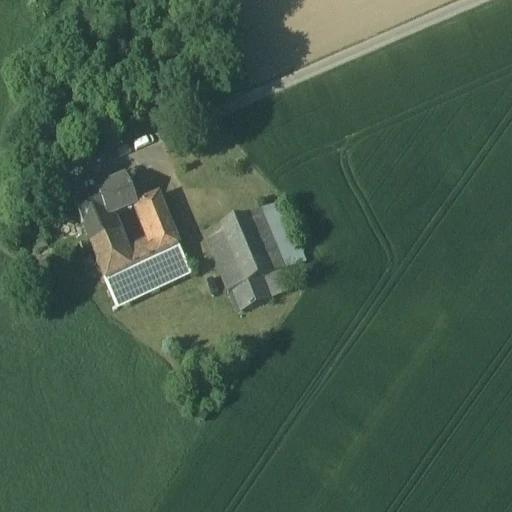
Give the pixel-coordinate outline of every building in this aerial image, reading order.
[(126,181),(71,205),(90,249),(114,239),(107,223),(137,210),(146,206),(139,191),(131,194),(126,181)] [(146,206),(137,210),(153,245),(159,261),(179,252),(157,202),(146,206)] [(279,208),(204,239),(229,298),(234,296),(261,284),(304,266),(279,208)] [(114,239),(90,249),(106,284),(132,273),(125,258),(116,238),(114,239)] [(125,258),(132,273),(159,261),(153,245),(125,258)] [(132,273),(106,284),(115,306),(188,274),(179,252),(159,261),(132,273)] [(261,284),(234,296),(242,314),(269,302),(261,284)]
